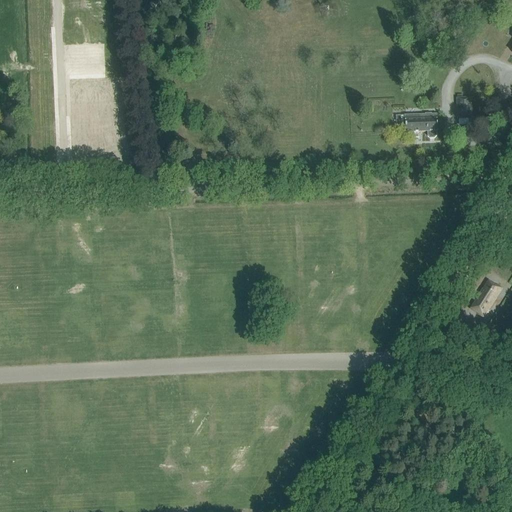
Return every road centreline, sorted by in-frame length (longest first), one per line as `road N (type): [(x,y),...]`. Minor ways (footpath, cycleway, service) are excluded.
road 1 (unclassified): [(0,197),(511,183)]
road 2 (unclassified): [(0,377),(375,359),(406,366)]
road 3 (unknown): [(50,0),(64,194)]
road 4 (unclassified): [(313,511),(406,366)]
road 5 (unclassified): [(406,366),(488,238)]
